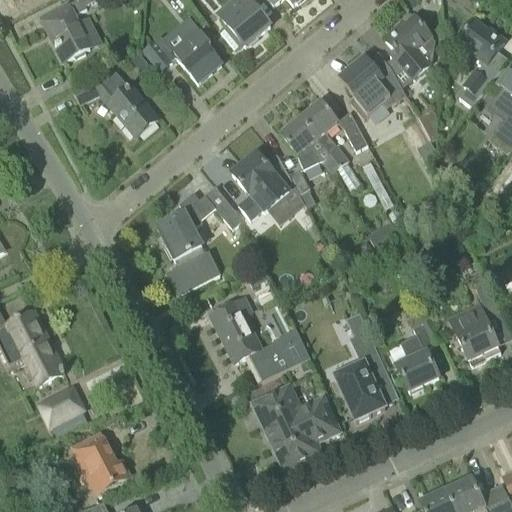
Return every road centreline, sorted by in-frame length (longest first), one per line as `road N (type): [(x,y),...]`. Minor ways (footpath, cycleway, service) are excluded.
road 1 (residential): [(99,246),(371,0)]
road 2 (residential): [(237,511),(99,246)]
road 3 (residential): [(293,511),(511,411)]
road 4 (residential): [(99,246),(0,87)]
